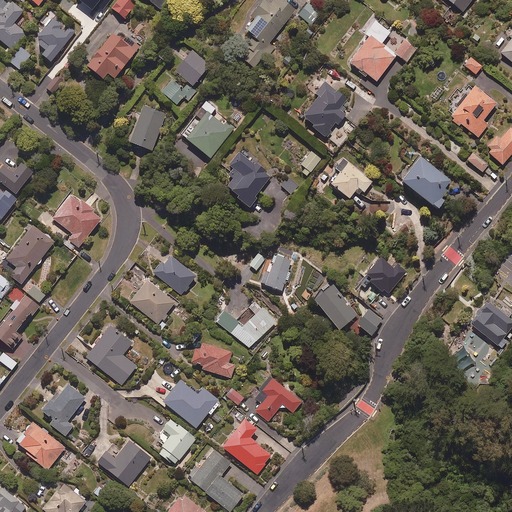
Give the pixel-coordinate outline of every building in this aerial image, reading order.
[(7,4),(1,0),(0,0),(0,40),(13,50),(26,33),(14,23),(24,11),(10,0),(7,4)] [(135,5),(127,0),(117,0),(111,9),(124,19),(135,5)] [(146,0),(160,10),(167,0),(146,0)] [(295,11),(281,0),(274,0),(270,6),(262,0),(251,15),(256,18),(244,33),(251,39),(243,50),(262,65),(275,48),(269,44),(295,11)] [(444,0),(462,14),(473,0),(444,0)] [(322,13),(310,3),(298,15),(310,26),(322,13)] [(69,27),(65,32),(60,28),(62,25),(54,18),(34,42),(45,51),(41,56),(50,63),(75,32),(69,27)] [(390,34),(375,22),(365,35),(368,38),(349,63),(376,83),(397,56),(382,44),(390,34)] [(140,47),(117,29),(86,67),(102,80),(107,74),(114,79),(140,47)] [(511,29),(508,35),(511,37),(511,38),(500,54),(511,62),(511,29)] [(417,48),(404,39),(395,53),(407,62),(417,48)] [(31,55),(20,47),(8,62),(19,70),(31,55)] [(210,66),(193,52),(176,72),(192,86),(210,66)] [(470,57),(464,65),(476,75),(483,67),(470,57)] [(183,90),(172,80),(162,92),(177,105),(184,97),(188,101),(196,92),(188,84),(183,90)] [(347,99),(324,83),(315,95),(318,97),(303,118),(314,126),(312,128),(325,137),(335,123),(338,126),(346,115),(339,111),(347,99)] [(497,103),(474,86),(450,119),(478,139),(489,125),(484,121),(497,103)] [(211,115),(215,109),(206,102),(196,116),(201,120),(186,140),(210,159),(235,128),(228,123),(225,127),(211,115)] [(166,115),(144,106),(129,143),(151,152),(166,115)] [(511,154),(511,129),(510,128),(500,140),(497,137),(485,150),(502,165),(511,154)] [(259,164),(248,155),(246,158),(237,150),(226,164),(233,169),(227,176),(233,180),(226,188),(238,198),(237,199),(249,209),(257,199),(255,198),(271,178),(257,167),(259,164)] [(321,160),(311,151),(296,169),(306,178),(321,160)] [(489,165),(473,153),(467,161),(483,173),(489,165)] [(451,181),(420,158),(402,183),(438,210),(451,194),(445,189),(451,181)] [(372,182),(348,163),(330,186),(348,201),(355,193),(361,197),(372,182)] [(32,174),(21,165),(13,175),(2,167),(0,170),(0,182),(16,195),(32,174)] [(0,216),(16,197),(5,189),(3,191),(0,189),(0,216)] [(80,201),(78,203),(69,197),(52,219),(55,222),(50,229),(64,241),(66,239),(79,249),(100,221),(91,214),(93,211),(80,201)] [(54,243),(33,226),(6,261),(16,268),(10,276),(21,285),(54,243)] [(292,260),(273,252),(259,283),(281,293),(291,271),(288,269),(292,260)] [(195,277),(170,258),(164,265),(161,263),(153,273),(182,295),(195,277)] [(367,287),(370,283),(387,296),(406,272),(397,265),(393,269),(385,263),(379,258),(355,289),(358,291),(363,284),(367,287)] [(145,273),(135,265),(129,272),(139,280),(145,273)] [(13,286),(0,275),(0,298),(2,300),(13,286)] [(175,304),(147,282),(130,303),(158,325),(175,304)] [(45,296),(33,286),(27,294),(39,303),(45,296)] [(358,315),(333,286),(314,302),(339,331),(358,315)] [(37,306),(24,296),(17,305),(15,303),(9,311),(11,313),(0,326),(0,346),(7,352),(18,337),(15,334),(37,306)] [(275,320),(252,302),(239,319),(245,324),(243,327),(223,312),(215,322),(256,354),(272,334),(267,330),(275,320)] [(499,311),(487,302),(470,325),(502,349),(508,341),(507,340),(511,333),(511,332),(510,331),(511,328),(511,319),(509,318),(511,314),(511,313),(503,306),(499,311)] [(383,322),(368,311),(357,326),(371,336),(383,322)] [(471,331),(464,325),(459,332),(466,338),(471,331)] [(132,344),(110,327),(86,359),(122,386),(137,366),(123,356),(132,344)] [(232,354),(198,343),(191,363),(204,367),(203,371),(230,380),(235,366),(228,364),(232,354)] [(259,389),(262,391),(254,402),(260,406),(255,411),(269,422),(282,405),(293,413),(301,402),(277,384),(268,377),(259,389)] [(216,403),(218,401),(203,389),(198,395),(179,381),(162,404),(196,429),(208,414),(211,416),(219,405),(216,403)] [(85,399),(67,384),(55,400),(52,398),(41,412),(52,420),(49,424),(65,437),(73,427),(67,422),(85,399)] [(244,399),(232,389),(226,396),(238,406),(244,399)] [(195,439),(170,420),(162,431),(170,437),(158,454),(176,467),(195,439)] [(257,430),(243,420),(222,448),(257,475),(271,456),(250,440),(257,430)] [(65,448),(32,423),(14,446),(47,471),(65,448)] [(150,459),(129,442),(115,460),(106,452),(97,464),(128,488),(150,459)] [(231,464),(214,451),(198,470),(196,468),(187,479),(228,511),(230,511),(244,496),(220,477),(231,464)] [(78,511),(86,502),(64,485),(58,494),(56,492),(42,510),(44,511),(78,511)] [(22,511),(26,507),(0,487),(0,511),(22,511)] [(203,511),(187,499),(184,503),(179,499),(168,511),(203,511)]
